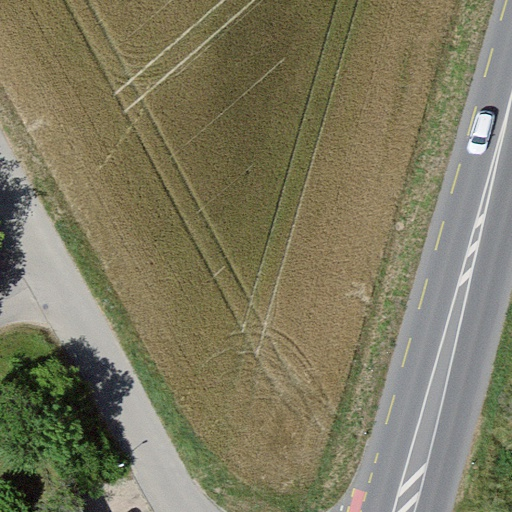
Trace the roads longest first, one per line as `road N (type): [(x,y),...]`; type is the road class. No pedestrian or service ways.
road 1 (secondary): [(511,98),(398,511)]
road 2 (residential): [(184,511),(45,254)]
